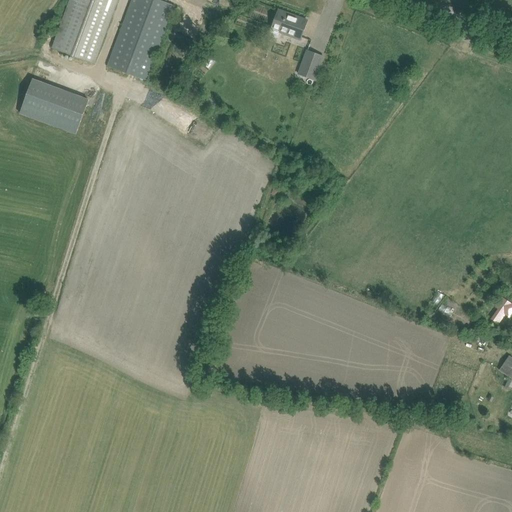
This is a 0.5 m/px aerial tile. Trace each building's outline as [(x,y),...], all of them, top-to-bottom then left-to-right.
[(70,0),(53,48),(93,64),(117,0),(70,0)] [(160,0),(132,0),(108,65),(147,80),(175,5),(160,0)] [(307,21),(278,10),(270,32),(280,35),(280,33),(300,41),(301,37),(307,21)] [(308,50),(299,73),(314,79),(322,56),(308,50)] [(20,114),(76,134),(89,99),(33,78),(20,114)] [(145,90),(140,98),(158,111),(163,104),(145,90)] [(498,308),(491,317),(499,323),(511,306),(511,302),(502,296),(495,306),(498,308)] [(511,357),(511,356),(501,370),(511,377),(511,357)]
